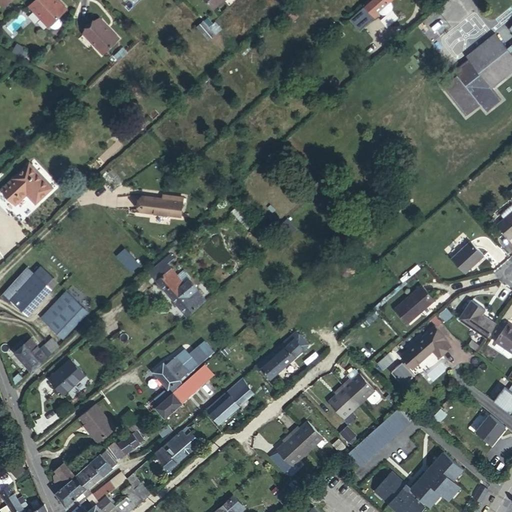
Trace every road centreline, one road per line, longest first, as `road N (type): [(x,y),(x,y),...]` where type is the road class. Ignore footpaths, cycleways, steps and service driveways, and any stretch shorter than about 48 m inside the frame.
road 1 (unclassified): [(56,511),(0,368)]
road 2 (unknown): [(0,269),(71,204),(114,198)]
